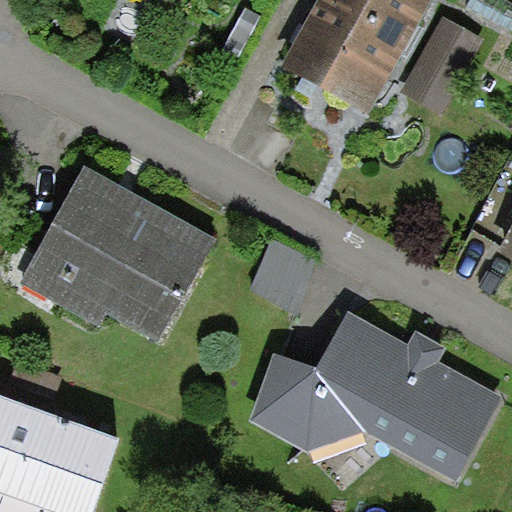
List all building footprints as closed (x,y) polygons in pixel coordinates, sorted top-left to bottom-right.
[(430,0),(317,0),(281,64),(368,112),(430,0)] [(484,37),(443,15),(401,91),(442,113),(484,37)] [(127,186),(86,164),(21,281),(102,324),(108,312),(161,342),(220,237),(127,186)] [(511,227),(499,251),(511,258),(511,227)] [(315,261),(271,240),(250,290),(298,315),(315,261)] [(406,344),(347,311),(315,370),(365,431),(456,482),(502,396),(437,361),(445,348),(430,339),(416,331),(406,344)] [(309,453),(365,431),(315,370),(274,354),(250,420),(309,453)] [(18,358),(5,396),(52,412),(65,375),(18,358)] [(5,396),(0,393),(0,493),(52,511),(95,511),(122,438),(52,412),(5,396)]
